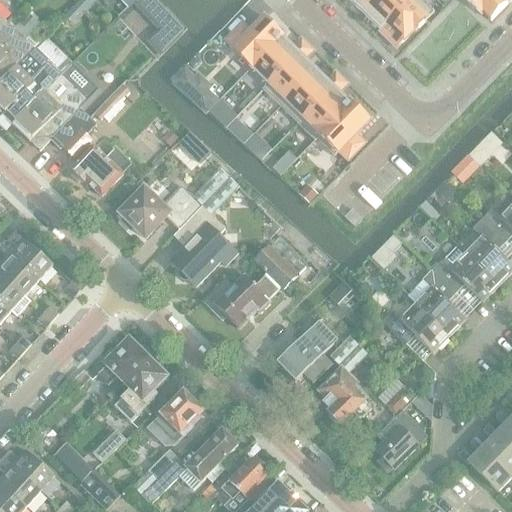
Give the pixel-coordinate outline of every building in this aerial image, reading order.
[(82,0),(67,17),(74,24),(96,0),(82,0)] [(153,0),(138,0),(135,4),(143,12),(154,1),(153,0)] [(347,0),(362,15),(376,0),(347,0)] [(376,0),(362,15),(380,31),(410,0),(408,0),(408,1),(406,0),(376,0)] [(434,13),(420,0),(410,0),(380,31),(397,49),(414,32),(415,32),(434,13)] [(491,22),(507,6),(501,0),(465,0),(481,16),(483,14),(491,22)] [(233,52),(251,70),(283,37),(265,19),(251,34),(242,25),(226,42),(235,50),(233,52)] [(0,84),(18,65),(19,66),(26,59),(34,51),(7,24),(0,31),(0,84)] [(262,91),(263,92),(307,47),(302,41),(293,50),(282,39),(284,37),(283,37),(251,70),(252,70),(253,69),(269,84),(262,91)] [(307,47),(263,92),(280,108),(316,72),(304,61),(313,52),(307,47)] [(0,84),(0,112),(3,116),(12,125),(24,113),(46,91),(47,92),(61,77),(52,68),(34,51),(26,59),(19,66),(18,65),(0,84)] [(184,68),(171,82),(182,92),(195,78),(184,68)] [(316,72),(280,108),(297,125),(341,80),(336,75),(328,83),(316,72)] [(24,113),(12,125),(30,142),(41,153),(51,143),(59,151),(61,149),(89,120),(82,113),(80,112),(79,111),(88,102),(83,98),(61,77),(47,92),(46,91),(24,113)] [(341,80),(297,125),(314,142),(352,104),(351,103),(350,105),(339,94),(347,86),(341,80)] [(95,116),(101,122),(130,92),(124,86),(95,116)] [(370,121),(352,104),(314,142),(315,143),(317,141),(334,158),(339,153),(348,161),(365,145),(356,136),(370,121)] [(89,120),(61,149),(64,152),(75,162),(94,143),(87,136),(96,127),(89,120)] [(162,140),(171,148),(179,140),(170,132),(162,140)] [(266,145),(255,156),(261,162),(272,151),(266,145)] [(77,165),(72,171),(73,171),(72,178),(78,183),(84,185),(86,183),(102,198),(132,166),(116,151),(108,160),(94,147),(77,165)] [(469,157),(480,168),(489,160),(477,149),(469,157)] [(460,165),(472,177),(480,168),(469,157),(468,156),(460,165)] [(272,169),(280,177),(288,169),(280,162),(272,169)] [(220,171),(193,199),(203,208),(230,180),(220,171)] [(230,180),(203,208),(212,217),(240,189),(230,180)] [(306,185),(298,194),(310,205),(318,196),(306,185)] [(445,185),(437,193),(446,202),(454,194),(445,185)] [(193,199),(182,188),(163,207),(145,190),(120,215),(123,218),(122,222),(131,231),(136,230),(146,240),(166,219),(180,232),(203,208),(193,199)] [(493,210),(484,220),(507,243),(511,238),(511,207),(501,218),(493,210)] [(212,217),(203,208),(180,232),(194,246),(189,251),(186,249),(171,264),(178,271),(178,276),(180,280),(184,282),(189,282),(196,289),(221,263),(225,267),(237,255),(219,237),(226,230),(212,217)] [(352,211),(345,218),(355,228),(362,221),(352,211)] [(482,239),(467,254),(500,287),(511,274),(511,265),(498,252),(507,243),(484,220),(473,231),(482,239)] [(39,283),(53,267),(16,233),(9,241),(17,248),(10,257),(39,283)] [(384,247),(393,255),(402,246),(394,237),(384,247)] [(281,239),(270,249),(298,277),(308,266),(281,239)] [(442,262),(433,272),(456,295),(465,286),(483,304),(500,287),(467,254),(460,247),(444,263),(442,262)] [(284,291),(298,277),(270,249),(256,262),(284,291)] [(10,257),(3,264),(0,261),(0,275),(25,298),(39,283),(10,257)] [(407,297),(416,306),(449,339),(466,322),(448,304),(456,295),(433,272),(407,297)] [(0,275),(0,302),(11,313),(11,314),(16,319),(31,303),(25,298),(0,275)] [(279,294),(265,279),(256,288),(245,277),(233,289),(226,282),(204,303),(222,322),(226,318),(239,331),(257,313),(259,316),(271,304),(270,303),(279,294)] [(73,299),(80,292),(72,284),(65,291),(73,299)] [(353,293),(344,285),(330,299),(339,308),(353,293)] [(0,302),(0,325),(11,314),(11,313),(0,302)] [(432,355),(449,339),(416,306),(400,322),(392,313),(383,323),(406,346),(414,337),(432,355)] [(52,323),(59,315),(50,308),(44,315),(52,323)] [(44,315),(37,322),(46,330),(52,323),(44,315)] [(307,323),(300,330),(306,336),(313,330),(307,323)] [(306,336),(277,366),(294,384),(303,375),(313,385),(333,366),(323,355),(333,345),(316,327),(313,330),(306,336)] [(24,353),(31,345),(23,338),(16,345),(24,353)] [(349,339),(330,358),(342,370),(347,375),(367,355),(349,339)] [(149,359),(147,358),(148,353),(143,348),(139,349),(130,341),(117,354),(114,351),(101,363),(107,368),(97,378),(108,388),(116,380),(123,386),(149,359)] [(16,345),(10,352),(18,360),(24,353),(16,345)] [(123,386),(129,393),(114,408),(131,423),(158,396),(154,393),(168,378),(160,370),(160,365),(155,360),(151,361),(149,359),(123,386)] [(371,411),(371,405),(355,389),(357,386),(347,375),(342,370),(319,393),(328,402),(325,404),(332,411),(329,415),(330,416),(329,419),(336,426),(340,426),(341,427),(355,414),(360,418),(364,418),(371,411)] [(91,380),(84,373),(72,384),(80,391),(91,380)] [(403,390),(385,407),(395,417),(413,400),(403,390)] [(193,430),(190,427),(204,413),(195,405),(194,401),(190,397),(186,396),(183,394),(146,432),(164,450),(172,450),(184,438),(185,439),(193,430)] [(429,405),(421,413),(431,424),(432,408),(429,405)] [(495,419),(503,427),(505,425),(511,432),(511,418),(510,420),(501,412),(495,419)] [(383,444),(375,452),(382,458),(376,464),(388,476),(393,470),(394,471),(419,447),(428,438),(402,413),(377,438),(383,444)] [(31,435),(50,454),(59,443),(55,438),(57,436),(49,428),(47,430),(41,425),(31,435)] [(482,432),(490,440),(492,438),(511,457),(511,432),(505,425),(503,427),(496,434),(488,426),(482,432)] [(178,461),(157,482),(166,491),(179,478),(193,492),(201,484),(238,447),(222,431),(186,468),(178,461)] [(104,465),(126,442),(116,432),(93,456),(103,464),(104,465)] [(471,444),(479,452),(480,451),(511,482),(511,480),(511,457),(492,438),(490,440),(484,446),(476,438),(471,444)] [(81,484),(93,472),(85,463),(67,444),(54,456),(81,484)] [(498,495),(511,482),(480,451),(479,452),(471,459),(464,452),(459,456),(498,495)] [(40,494),(55,478),(26,452),(18,461),(10,453),(3,460),(40,494)] [(169,452),(148,473),(157,482),(178,461),(169,452)] [(3,460),(0,464),(0,471),(5,476),(0,481),(0,484),(26,509),(40,494),(3,460)] [(229,484),(223,491),(232,499),(224,507),(228,511),(236,511),(248,501),(270,479),(268,477),(268,473),(263,468),(259,469),(252,462),(239,475),(237,475),(230,482),(229,484)] [(96,471),(83,483),(107,509),(121,497),(96,471)] [(148,473),(133,488),(142,497),(157,482),(148,473)] [(157,482),(142,497),(151,506),(166,491),(157,482)] [(0,484),(0,511),(23,511),(26,509),(0,484)] [(307,511),(307,509),(284,487),(280,487),(279,486),(253,511),(307,511)] [(211,487),(202,496),(207,500),(215,492),(211,487)] [(59,511),(73,511),(74,511),(66,503),(59,511)]
